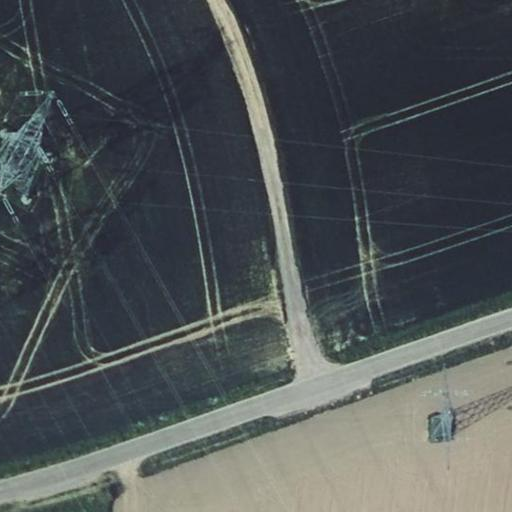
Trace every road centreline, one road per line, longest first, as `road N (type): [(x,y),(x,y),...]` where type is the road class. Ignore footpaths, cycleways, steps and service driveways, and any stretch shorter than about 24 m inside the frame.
road 1 (unclassified): [(0,493),(511,321)]
road 2 (track): [(317,388),(263,127),(215,0)]
